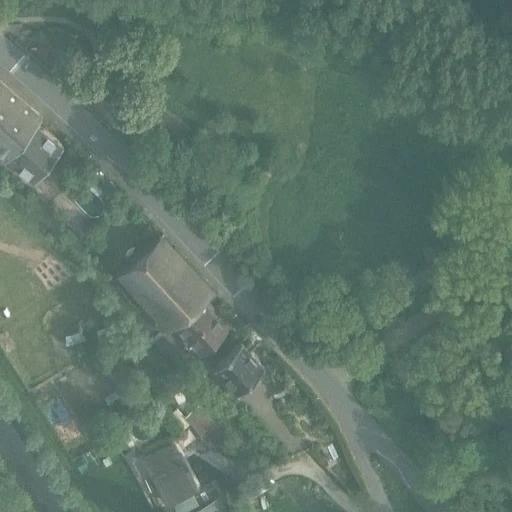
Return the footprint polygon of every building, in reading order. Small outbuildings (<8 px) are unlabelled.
[(64,149),(36,125),(42,117),(0,80),(0,158),(4,162),(7,159),(35,183),(64,149)] [(215,292),(163,235),(119,278),(147,308),(143,311),(148,316),(151,313),(171,335),(180,326),(203,350),(227,328),(204,303),(215,292)] [(90,354),(106,350),(105,343),(109,342),(108,336),(110,336),(108,330),(97,332),(98,338),(87,341),(90,354)] [(241,342),(215,365),(238,391),(264,367),(241,342)] [(200,403),(186,415),(214,449),(228,437),(200,403)] [(197,490),(173,444),(146,459),(169,504),(197,490)] [(133,450),(124,455),(128,462),(137,457),(133,450)]
